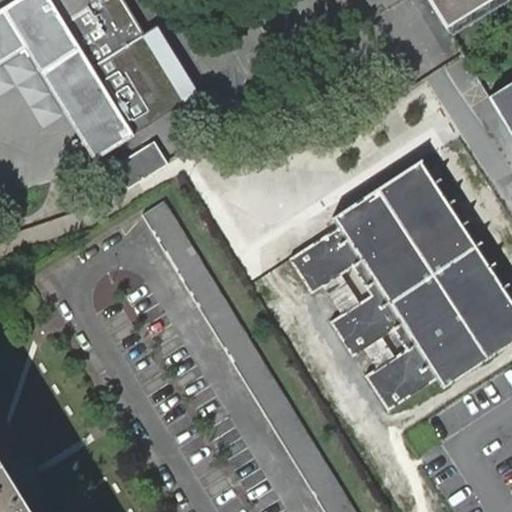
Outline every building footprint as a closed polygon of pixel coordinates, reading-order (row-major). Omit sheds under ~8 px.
[(0,0),(0,6),(2,10),(0,10),(0,63),(25,49),(93,159),(96,158),(132,136),(64,24),(100,1),(99,0),(428,0),(446,27),(489,0),(0,0)] [(447,37),(431,48),(450,74),(466,62),(447,37)] [(472,71),(455,80),(467,100),(483,91),(472,71)] [(511,82),(487,98),(511,138),(511,82)] [(124,189),(165,163),(151,141),(110,167),(124,189)] [(394,356),(376,368),(365,376),(388,410),(438,378),(444,388),(511,342),(511,303),(419,160),(333,217),(339,226),(289,258),(311,293),(323,286),(341,274),(352,267),(370,295),(359,303),(341,314),(330,322),(352,356),(364,349),(382,338),(394,356)] [(354,511),(163,202),(141,215),(142,216),(324,511),(354,511)] [(341,274),(323,286),(341,314),(359,303),(341,274)] [(0,395),(39,468),(87,443),(30,335),(0,350),(0,395)] [(364,349),(376,368),(394,356),(382,338),(364,349)] [(0,511),(28,511),(0,466),(0,511)] [(84,511),(128,511),(110,476),(75,494),(84,511)]
